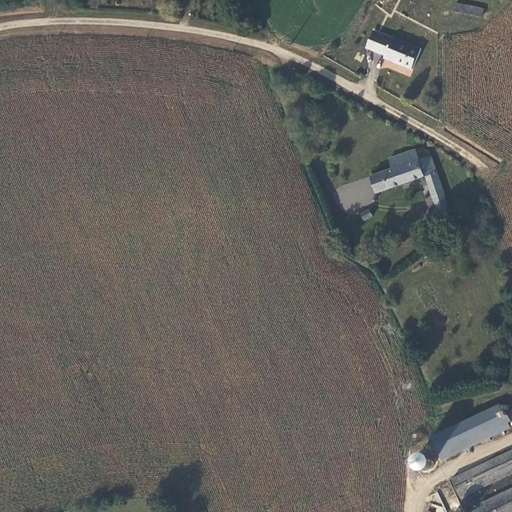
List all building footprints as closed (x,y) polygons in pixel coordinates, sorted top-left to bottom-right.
[(482,17),(484,8),(456,2),(454,11),(482,17)] [(383,57),(412,69),(420,49),(391,37),(390,39),(373,32),(367,48),(384,55),(383,57)] [(436,208),(448,204),(431,155),(419,158),(415,148),(388,158),(391,167),(368,176),(375,195),(425,178),(435,209),(436,208)] [(440,218),(452,213),(448,204),(436,208),(440,218)] [(370,210),(360,215),(364,223),(374,218),(370,210)] [(500,405),(431,437),(443,462),(511,429),(511,427),(510,423),(505,414),(500,405)] [(420,450),(406,458),(413,471),(427,463),(420,450)] [(511,450),(451,480),(461,499),(511,475),(511,450)] [(482,507),(472,511),(511,511),(511,488),(480,504),(482,507)]
